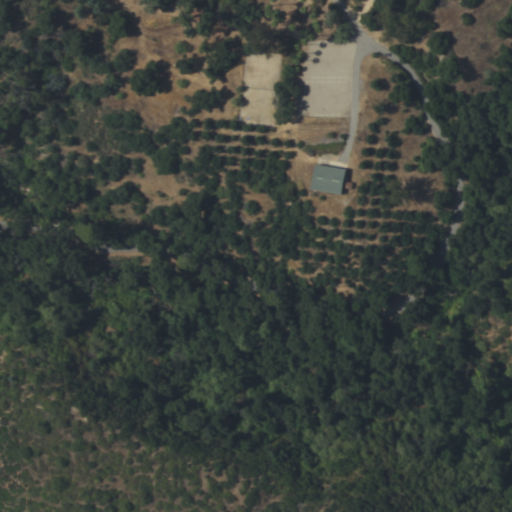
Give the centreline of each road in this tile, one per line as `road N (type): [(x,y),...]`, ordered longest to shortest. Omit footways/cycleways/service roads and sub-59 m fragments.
road 1 (track): [(0,232),(259,274),(396,315),(457,225),(465,181),(410,73),(351,21)]
road 2 (track): [(364,33),(349,150),(328,162)]
